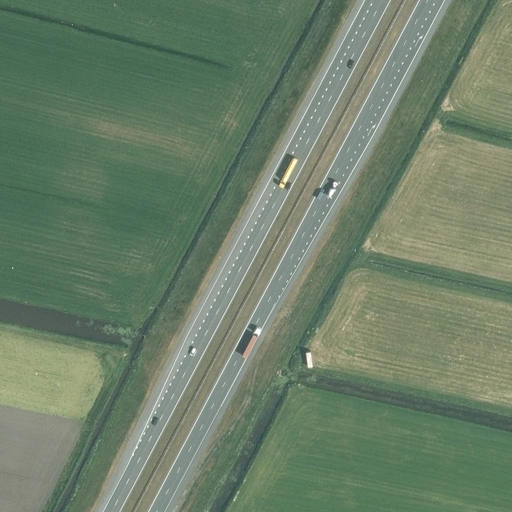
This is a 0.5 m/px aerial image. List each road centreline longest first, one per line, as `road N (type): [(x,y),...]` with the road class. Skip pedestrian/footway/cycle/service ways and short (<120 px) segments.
road 1 (motorway): [(156,511),(427,0)]
road 2 (motorway): [(381,0),(111,511)]
